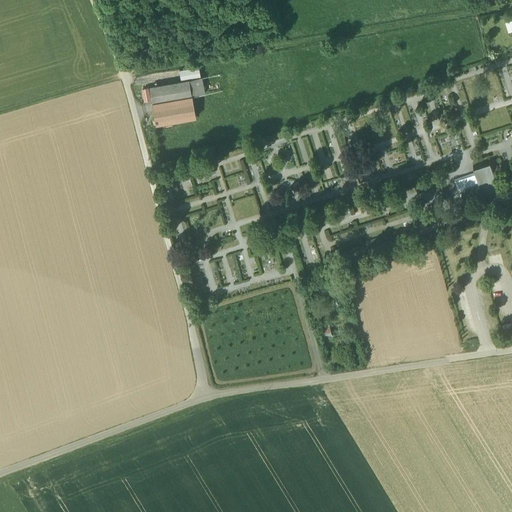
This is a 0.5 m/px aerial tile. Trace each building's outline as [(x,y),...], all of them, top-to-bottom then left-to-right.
[(200,67),(180,70),(182,80),(202,76),(200,67)] [(202,78),(150,87),(153,103),(192,96),(204,94),(202,78)] [(141,91),(144,102),(150,100),(148,89),(141,91)] [(192,96),(153,103),(157,125),(196,117),(192,96)] [(489,161),(473,166),(475,173),(482,194),(499,189),(489,161)] [(461,200),(482,194),(475,173),(455,180),(461,200)]
